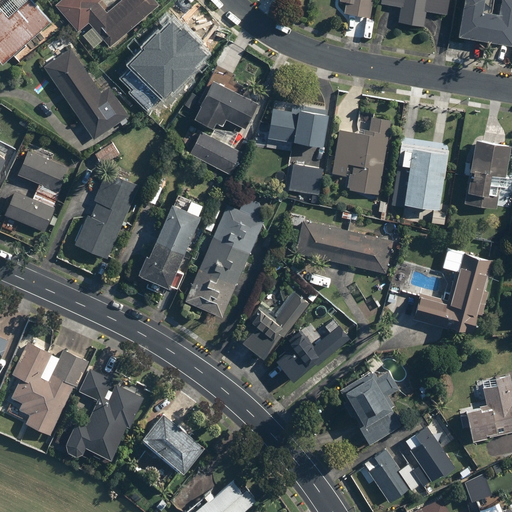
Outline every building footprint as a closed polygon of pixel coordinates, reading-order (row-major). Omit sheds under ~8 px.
[(0,59),(3,63),(52,20),(34,0),(26,0),(9,16),(0,6),(0,59)] [(58,0),(55,3),(78,30),(89,21),(110,46),(161,4),(157,0),(119,0),(107,10),(99,0),(58,0)] [(340,0),(346,1),(344,12),(371,17),(373,0),(340,0)] [(381,0),(381,2),(401,5),(398,20),(424,25),(427,10),(447,13),(449,0),(381,0)] [(464,0),(459,34),(511,42),(511,0),(501,0),(499,11),(484,8),(484,0),(464,0)] [(134,69),(126,76),(153,105),(169,90),(172,93),(212,55),(175,16),(141,48),(144,51),(130,64),(134,69)] [(375,19),(367,18),(364,32),(373,34),(375,19)] [(71,46),(44,65),(94,138),(129,113),(109,84),(101,90),(71,46)] [(259,100),(214,77),(194,115),(214,125),(217,120),(223,123),(227,116),(245,126),(259,100)] [(299,111),(273,107),(268,134),(324,144),(329,112),(300,107),(299,111)] [(365,132),(340,128),(333,172),(350,175),(348,188),(379,193),(391,119),(372,115),(369,129),(365,128),(365,132)] [(201,129),(190,152),(231,173),(243,150),(201,129)] [(476,137),(464,201),(497,207),(501,184),(504,185),(511,143),(476,137)] [(112,140),(94,151),(102,164),(120,152),(112,140)] [(0,186),(16,151),(0,143),(0,186)] [(405,201),(440,207),(448,150),(401,143),(392,203),(404,205),(405,201)] [(306,146),(296,145),(294,160),(305,161),(306,146)] [(69,166),(29,148),(18,173),(40,182),(33,197),(15,189),(5,213),(45,230),(55,206),(54,206),(62,187),(61,186),(69,166)] [(323,167),(294,162),(289,188),(319,193),(323,167)] [(108,257),(139,184),(107,170),(94,199),(97,200),(91,215),(88,213),(75,243),(108,257)] [(186,299),(223,315),(264,219),(259,217),(262,208),(259,201),(245,195),(239,208),(228,203),(186,299)] [(138,272),(170,286),(201,214),(173,201),(150,253),(147,252),(138,272)] [(445,211),(433,211),(433,223),(445,223),(445,211)] [(395,239),(303,218),(295,251),(387,272),(395,239)] [(484,289),(493,259),(463,250),(449,298),(421,290),(413,317),(471,334),(478,312),(483,313),(489,291),(484,289)] [(398,292),(389,289),(385,302),(394,304),(398,292)] [(282,333),(284,335),(310,301),(296,291),(276,317),(259,304),(244,324),(251,329),(243,339),(265,356),(282,333)] [(277,357),(293,379),(316,361),(317,363),(339,346),(322,324),(306,336),(300,328),(281,343),(287,350),(277,357)] [(0,358),(8,339),(0,334),(0,358)] [(25,422),(51,434),(74,383),(77,385),(89,359),(64,347),(60,355),(28,340),(13,372),(21,376),(12,396),(23,401),(19,408),(30,412),(25,422)] [(86,445),(112,457),(127,424),(130,426),(145,395),(117,382),(113,389),(109,387),(114,377),(90,366),(79,389),(98,398),(87,423),(78,419),(67,443),(68,450),(76,454),(84,451),(86,445)] [(374,368),(340,388),(346,399),(344,401),(352,415),(353,414),(370,442),(403,423),(392,405),(394,404),(389,394),(400,388),(389,369),(378,376),(374,368)] [(487,403),(459,409),(463,427),(470,425),(473,438),(511,429),(511,381),(510,373),(496,376),(497,383),(483,386),(487,403)] [(205,444),(164,410),(143,435),(184,469),(205,444)] [(456,466),(428,425),(416,433),(421,441),(411,448),(421,462),(413,468),(409,462),(401,468),(387,447),(375,455),(380,462),(369,470),(390,500),(410,486),(412,489),(422,482),(424,485),(443,472),(444,474),(456,466)] [(192,511),(239,511),(257,498),(247,486),(243,489),(234,478),(192,511)] [(450,511),(443,496),(407,511),(450,511)]
